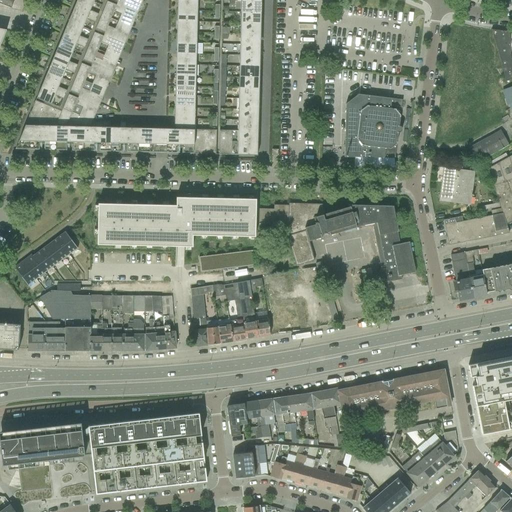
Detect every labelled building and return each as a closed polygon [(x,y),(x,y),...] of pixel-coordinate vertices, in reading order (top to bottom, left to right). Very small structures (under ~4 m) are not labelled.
[(0,0),(0,3),(10,8),(13,0),(0,0)] [(89,0),(76,0),(73,8),(99,19),(101,15),(105,6),(89,0)] [(107,0),(105,6),(101,15),(103,16),(109,18),(110,19),(113,11),(120,14),(117,21),(123,24),(126,17),(134,20),(138,12),(117,3),(110,0),(109,0),(107,0)] [(109,0),(110,0),(117,3),(138,12),(141,3),(133,0),(109,0)] [(176,0),(177,10),(197,10),(196,0),(176,0)] [(241,1),(241,12),(261,12),(261,2),(241,1)] [(73,8),(68,21),(94,32),(95,30),(99,19),(73,8)] [(176,21),(196,21),(197,10),(177,10),(176,21)] [(241,12),(240,23),(260,23),(261,12),(241,12)] [(99,19),(95,30),(97,31),(104,34),(125,43),(128,34),(121,31),(123,24),(117,21),(114,29),(107,26),(110,19),(109,18),(103,16),(101,15),(99,19)] [(68,21),(63,34),(89,45),(94,32),(68,21)] [(176,32),(196,32),(196,21),(176,21),(176,32)] [(240,23),(240,33),(260,34),(260,23),(240,23)] [(89,45),(88,46),(90,47),(97,49),(98,50),(101,42),(108,45),(105,53),(111,55),(114,48),(122,51),(125,43),(104,34),(97,31),(95,30),(89,45)] [(505,82),(511,79),(511,58),(510,59),(509,32),(490,30),(505,82)] [(176,42),(196,43),(196,32),(176,32),(176,42)] [(240,33),(240,44),(260,45),(260,34),(240,33)] [(63,34),(57,47),(83,58),(88,46),(89,45),(63,34)] [(176,53),(196,54),(196,43),(176,42),(176,53)] [(240,44),(240,55),(259,56),(260,45),(240,44)] [(83,58),(82,61),(84,62),(91,65),(112,74),(116,65),(108,62),(111,55),(105,53),(102,60),(95,57),(98,50),(97,49),(90,47),(88,46),(83,58)] [(57,47),(52,60),(78,70),(82,61),(83,58),(57,47)] [(175,64),(196,64),(196,54),(176,53),(175,64)] [(240,55),(239,66),(259,66),(259,56),(240,55)] [(52,60),(47,72),(73,83),(76,77),(78,70),(52,60)] [(78,70),(76,77),(78,78),(85,81),(88,73),(95,76),(92,84),(98,86),(101,79),(109,82),(112,74),(91,65),(84,62),(82,61),(78,70)] [(175,75),(195,75),(196,64),(175,64),(175,75)] [(239,66),(239,77),(259,77),(259,66),(239,66)] [(47,72),(41,85),(68,96),(69,92),(73,83),(47,72)] [(175,86),(195,86),(195,75),(175,75),(175,86)] [(73,83),(69,92),(71,93),(99,105),(103,96),(95,93),(98,86),(92,84),(85,81),(78,78),(76,77),(73,83)] [(239,77),(239,87),(259,88),(259,77),(239,77)] [(41,85),(36,98),(45,102),(50,104),(62,109),(68,96),(41,85)] [(175,96),(195,97),(195,86),(175,86),(175,96)] [(511,86),(502,90),(507,104),(511,103),(511,105),(511,127),(511,128),(511,129),(511,86)] [(239,87),(238,98),(258,99),(259,88),(239,87)] [(62,109),(55,125),(56,126),(58,126),(70,126),(83,126),(90,126),(93,121),(85,117),(88,110),(96,113),(99,105),(71,93),(69,92),(68,96),(62,109)] [(344,148),(344,157),(353,157),(384,158),(394,158),(396,144),(398,133),(399,133),(400,133),(400,132),(401,132),(401,131),(401,130),(401,129),(401,128),(400,127),(399,127),(399,126),(398,126),(400,115),(402,100),(391,98),(358,94),(345,104),(344,148)] [(174,107),(195,108),(195,97),(175,96),(174,107)] [(238,98),(238,109),(258,110),(258,99),(238,98)] [(35,100),(25,125),(42,125),(55,125),(62,109),(50,104),(45,102),(44,104),(35,100)] [(174,118),(194,118),(195,108),(174,107),(174,118)] [(238,109),(238,120),(258,120),(258,110),(238,109)] [(174,129),(180,129),(194,129),(194,118),(174,118),(174,129)] [(238,120),(238,131),(258,131),(258,120),(238,120)] [(39,141),(42,141),(42,125),(25,125),(15,149),(39,150),(39,141)] [(44,150),(55,150),(56,126),(42,125),(42,141),(44,141),(44,150)] [(67,142),(69,142),(70,126),(58,126),(56,126),(55,150),(67,150),(67,142)] [(71,151),(83,151),(83,126),(70,126),(69,142),(72,142),(71,151)] [(94,143),(97,143),(97,127),(90,126),(83,126),(83,151),(94,151),(94,143)] [(99,151),(110,152),(111,127),(97,127),(97,143),(99,143),(99,151)] [(122,143),(124,143),(125,127),(111,127),(110,152),(122,152),(122,143)] [(127,152),(139,152),(139,128),(125,127),(124,143),(127,143),(127,152)] [(139,128),(139,152),(151,153),(152,128),(139,128)] [(152,128),(151,153),(165,153),(165,128),(152,128)] [(177,145),(180,145),(180,129),(174,129),(165,128),(165,153),(177,153),(177,145)] [(182,153),(193,154),(194,129),(180,129),(180,145),(182,145),(182,153)] [(194,129),(193,154),(216,154),(216,130),(194,129)] [(219,154),(237,155),(237,141),(238,131),(219,130),(219,154)] [(508,144),(505,139),(500,130),(469,148),(476,163),(508,144)] [(258,131),(238,131),(237,141),(257,142),(258,131)] [(237,141),(237,155),(257,155),(257,142),(237,141)] [(511,154),(487,169),(500,208),(490,210),(491,215),(454,223),(453,218),(443,220),(448,246),(509,233),(505,223),(511,220),(511,154)] [(449,203),(459,204),(470,206),(471,196),(473,196),(473,195),(471,194),(474,172),(443,168),(442,168),(443,169),(441,190),(439,189),(438,201),(439,201),(439,200),(449,202),(449,203)] [(98,204),(97,245),(175,247),(176,247),(180,247),(183,247),(184,247),(192,247),(192,235),(255,237),(256,199),(192,198),(185,198),(184,198),(178,197),(176,197),(176,198),(176,204),(176,205),(98,204)] [(496,203),(478,207),(479,212),(487,210),(487,208),(488,208),(488,207),(497,205),(496,203)] [(379,270),(382,283),(401,279),(401,276),(415,273),(409,242),(399,244),(397,232),(398,232),(392,206),(347,205),(347,207),(324,214),(321,204),(287,204),(287,206),(273,206),(273,210),(258,210),(258,225),(269,225),(269,231),(282,231),(282,229),(287,229),(287,236),(286,236),(295,266),(314,261),(308,242),(321,238),(323,235),(326,234),(329,236),(356,228),(356,227),(371,224),(381,269),(379,270)] [(65,232),(57,238),(69,254),(77,248),(77,249),(77,248),(65,232),(64,232),(65,232)] [(57,238),(48,244),(61,260),(69,254),(57,238)] [(48,244),(40,250),(52,266),(61,260),(48,244)] [(40,250),(32,256),(44,272),(52,266),(40,250)] [(252,250),(198,257),(199,263),(200,267),(200,272),(243,267),(254,266),(252,250)] [(477,250),(464,252),(472,296),(486,294),(485,293),(482,275),(481,270),(475,271),(474,271),(472,263),(473,263),(472,256),(478,255),(477,250)] [(464,252),(450,255),(455,282),(453,282),(454,292),(457,292),(459,299),(472,296),(464,252)] [(31,255),(23,261),(36,279),(44,272),(32,256),(31,255)] [(14,267),(28,286),(28,285),(36,279),(23,261),(14,267)] [(321,262),(315,264),(318,274),(324,272),(321,262)] [(511,263),(481,270),(482,275),(485,293),(493,291),(493,292),(494,291),(501,289),(501,290),(502,290),(502,289),(508,287),(508,288),(509,288),(509,287),(511,286),(511,263)] [(301,269),(284,272),(287,292),(292,291),(291,285),(304,282),(301,269)] [(261,279),(249,281),(251,292),(255,291),(255,288),(261,287),(262,286),(261,279)] [(249,281),(236,283),(238,295),(250,293),(250,292),(251,292),(249,281)] [(236,283),(223,285),(226,302),(234,301),(237,320),(229,321),(229,325),(232,341),(246,339),(244,325),(243,325),(243,323),(238,295),(236,283)] [(216,285),(212,286),(213,292),(214,298),(224,296),(225,302),(226,302),(223,285),(216,285)] [(190,289),(191,296),(203,295),(206,294),(206,293),(213,292),(212,286),(190,289)] [(70,291),(51,291),(39,297),(52,319),(67,319),(67,328),(67,329),(67,351),(79,351),(89,351),(89,335),(90,333),(90,324),(90,309),(90,296),(72,295),(70,291)] [(250,293),(238,295),(243,323),(243,325),(244,325),(246,339),(258,337),(255,319),(254,312),(251,293),(250,293)] [(203,295),(191,296),(192,314),(198,314),(199,324),(193,325),(195,346),(196,346),(198,347),(200,347),(201,345),(207,345),(206,329),(203,295)] [(101,296),(90,296),(90,309),(101,309),(101,296)] [(111,296),(101,296),(101,309),(101,310),(111,310),(111,296)] [(122,296),(122,314),(133,314),(133,312),(133,296),(122,296)] [(133,296),(133,312),(144,312),(144,296),(133,296)] [(153,296),(144,296),(144,312),(153,312),(153,296)] [(160,296),(153,296),(153,312),(162,312),(161,296),(160,296)] [(171,296),(161,296),(162,312),(162,316),(168,316),(173,315),(172,312),(171,296)] [(265,310),(254,312),(255,319),(258,337),(270,335),(266,317),(265,310)] [(336,313),(330,314),(333,324),(339,323),(336,313)] [(168,316),(162,316),(163,321),(163,327),(165,349),(175,348),(174,332),(174,329),(169,330),(168,320),(168,316)] [(148,328),(145,328),(145,335),(145,341),(146,351),(156,350),(154,323),(153,319),(148,319),(149,328),(148,328)] [(133,320),(133,324),(133,351),(143,351),(143,325),(142,323),(139,320),(133,320)] [(27,351),(29,351),(29,350),(34,350),(34,351),(45,351),(45,322),(28,322),(27,351)] [(45,322),(45,351),(54,351),(54,324),(54,323),(54,322),(45,322)] [(54,324),(54,351),(67,351),(67,341),(67,329),(67,328),(59,328),(59,324),(59,323),(59,322),(54,322),(54,323),(54,324)] [(0,347),(18,348),(20,324),(0,323),(0,347)] [(159,323),(154,323),(156,350),(165,349),(163,327),(159,327),(159,323)] [(90,333),(89,335),(89,351),(91,351),(101,351),(101,324),(96,324),(90,324),(90,333)] [(106,324),(101,324),(101,351),(111,351),(111,328),(110,328),(106,328),(106,324)] [(133,324),(128,324),(128,328),(123,328),(123,351),(133,351),(133,324)] [(229,325),(218,327),(220,343),(232,341),(229,325)] [(217,327),(206,329),(207,345),(213,344),(220,343),(218,327),(217,327)] [(121,328),(111,328),(111,351),(121,351),(121,341),(121,334),(121,328)] [(471,364),(468,365),(470,377),(472,377),(474,385),(472,386),(472,387),(481,435),(509,430),(509,429),(506,414),(502,414),(500,402),(505,401),(507,400),(511,399),(511,356),(511,357),(510,357),(500,359),(499,359),(489,361),(488,361),(480,363),(471,364)] [(450,406),(448,395),(443,370),(393,380),(392,379),(390,379),(390,380),(384,382),(384,381),(381,381),(381,382),(337,391),(343,418),(433,400),(435,409),(450,406)] [(336,389),(324,391),(330,418),(335,417),(333,406),(339,405),(336,389)] [(324,391),(312,393),(313,403),(314,409),(321,408),(323,419),(326,419),(330,418),(324,391)] [(310,394),(298,395),(300,412),(306,411),(307,423),(308,426),(314,425),(313,422),(312,410),(311,403),(310,394)] [(298,395),(286,397),(290,424),(295,423),(294,413),(300,412),(298,395)] [(286,397),(273,399),(275,415),(282,414),(283,424),(290,424),(286,397)] [(271,399),(258,401),(263,438),(270,437),(268,425),(275,424),(274,419),(273,409),(271,399)] [(258,401),(245,403),(247,419),(249,419),(256,418),(257,426),(254,426),(255,439),(262,437),(263,437),(258,401)] [(226,408),(231,436),(239,435),(240,435),(238,424),(240,424),(239,419),(246,419),(244,403),(243,403),(228,406),(226,408)] [(198,413),(178,415),(167,417),(163,417),(152,418),(149,419),(137,420),(134,421),(122,422),(119,422),(108,424),(104,424),(93,425),(89,426),(81,427),(80,423),(14,430),(0,431),(0,450),(1,458),(2,465),(18,463),(84,456),(84,455),(91,455),(95,490),(96,494),(106,493),(196,483),(206,481),(206,477),(199,416),(198,413)] [(326,419),(323,419),(325,428),(331,427),(330,418),(326,419)] [(454,430),(443,432),(445,440),(456,438),(454,430)] [(336,435),(337,444),(346,443),(344,433),(336,435)] [(370,446),(369,451),(386,453),(391,438),(386,436),(382,448),(370,446)] [(444,464),(453,456),(438,438),(429,446),(444,464)] [(425,441),(416,449),(419,451),(420,453),(436,471),(444,464),(429,446),(425,441)] [(244,453),(233,455),(234,466),(259,463),(266,463),(264,445),(257,446),(257,445),(244,447),(244,453)] [(436,471),(420,453),(418,451),(410,459),(427,479),(436,471)] [(345,453),(342,466),(347,467),(351,455),(345,453)] [(270,476),(280,479),(283,469),(284,470),(286,461),(286,458),(281,456),(280,463),(274,461),(270,476)] [(401,466),(401,467),(418,486),(427,479),(410,459),(401,466)] [(281,478),(294,481),(298,465),(286,461),(284,470),(283,469),(280,479),(281,478)] [(259,463),(234,466),(235,478),(260,475),(259,463)] [(294,481),(307,485),(312,468),(298,465),(294,481)] [(307,485),(320,489),(325,472),(312,468),(307,485)] [(475,486),(477,489),(483,495),(482,496),(484,498),(489,494),(496,487),(478,470),(468,480),(469,480),(447,502),(435,511),(436,511),(457,511),(454,508),(475,486)] [(320,489),(333,493),(338,476),(325,472),(320,489)] [(338,476),(333,493),(347,496),(349,489),(349,488),(351,480),(338,476)] [(347,496),(346,498),(357,501),(361,486),(356,484),(357,478),(352,477),(351,480),(349,488),(349,489),(347,496)] [(397,478),(362,508),(365,511),(387,511),(410,493),(397,478)] [(489,502),(482,509),(485,511),(488,511),(495,511),(498,510),(502,505),(509,498),(500,491),(493,498),(489,502)] [(500,511),(511,511),(511,500),(510,499),(503,506),(499,511),(500,511)]
